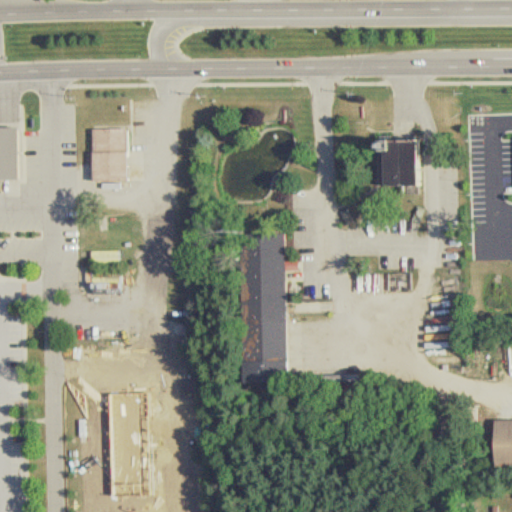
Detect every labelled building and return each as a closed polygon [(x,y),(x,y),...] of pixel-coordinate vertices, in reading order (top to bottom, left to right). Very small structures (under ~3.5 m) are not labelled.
[(105,128),(104,180),(140,181),(139,129),(105,128)] [(0,181),(29,182),(31,131),(0,130),(0,181)] [(511,190),(511,135),(487,135),(487,191),(511,190)] [(415,140),(386,140),(386,176),(414,176),(415,140)] [(299,230),(253,230),(254,386),(300,386),(299,230)] [(141,352),(114,353),(115,428),(142,427),(141,352)] [(511,467),(511,419),(493,420),(493,467),(511,467)]
